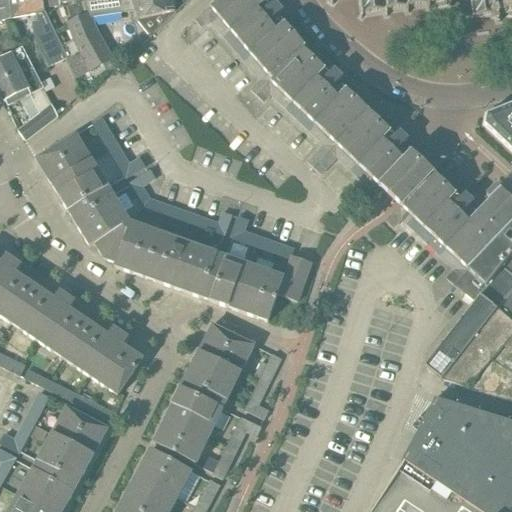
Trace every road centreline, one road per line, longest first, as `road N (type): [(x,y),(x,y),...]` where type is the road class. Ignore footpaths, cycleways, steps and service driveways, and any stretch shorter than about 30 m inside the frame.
road 1 (residential): [(89,511),(170,340),(44,254),(9,205)]
road 2 (residential): [(457,98),(368,67),(307,0)]
